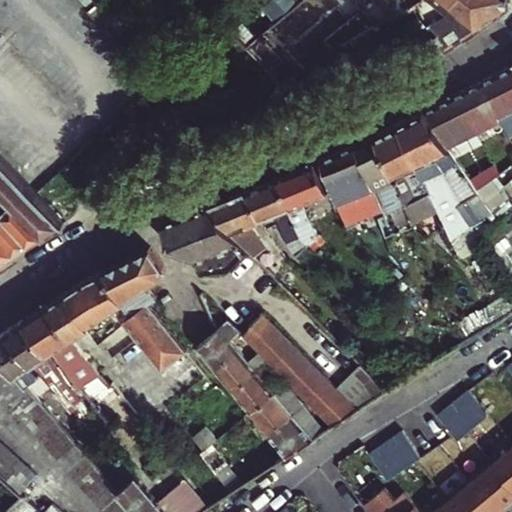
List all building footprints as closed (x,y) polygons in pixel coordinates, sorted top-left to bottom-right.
[(92,0),(86,6),(100,20),(111,10),(103,0),(92,0)] [(210,0),(174,0),(121,42),(136,58),(210,0)] [(370,28),(416,0),(385,0),(386,0),(385,0),(369,0),(363,6),(364,9),(327,37),(333,49),(356,36),(370,28)] [(454,0),(423,0),(449,47),(465,38),(438,15),(454,0)] [(509,0),(454,0),(438,15),(465,38),(509,6),(509,0)] [(304,66),(274,24),(248,45),(282,79),(304,66)] [(370,28),(356,36),(371,67),(386,60),(370,28)] [(511,63),(452,94),(470,122),(468,123),(474,132),(511,112),(511,63)] [(452,94),(425,108),(476,191),(499,172),(487,153),(477,160),(457,129),(468,123),(470,122),(452,94)] [(425,108),(399,121),(422,173),(444,162),(445,164),(442,173),(444,176),(461,204),(477,193),(476,191),(425,108)] [(399,121),(376,133),(404,194),(408,203),(416,199),(439,252),(454,245),(441,216),(427,184),(422,173),(399,121)] [(376,133),(355,142),(373,188),(378,186),(384,201),(404,194),(376,133)] [(349,225),(358,222),(356,217),(373,211),(371,206),(365,191),(373,188),(355,142),(319,159),(339,204),(349,225)] [(65,221),(0,154),(0,187),(13,200),(0,212),(0,230),(2,236),(15,251),(65,221)] [(314,161),(278,176),(290,208),(328,192),(314,161)] [(247,188),(262,220),(277,213),(291,247),(285,253),(290,260),(309,241),(301,233),(298,226),(290,208),(278,176),(247,188)] [(444,176),(427,184),(441,216),(458,206),(461,204),(444,176)] [(207,204),(232,232),(262,220),(247,188),(207,204)] [(511,191),(471,224),(478,234),(511,206),(511,191)] [(403,205),(406,205),(408,203),(404,194),(384,201),(379,203),(383,213),(403,205)] [(383,213),(379,203),(371,206),(373,211),(375,216),(383,213)] [(247,246),(232,232),(207,204),(161,222),(160,222),(170,243),(194,259),(195,258),(202,271),(229,267),(247,246)] [(301,233),(311,229),(308,223),(298,226),(301,233)] [(315,228),(311,229),(301,233),(309,241),(319,233),(315,228)] [(151,246),(104,269),(135,313),(127,319),(164,366),(186,348),(188,347),(151,300),(159,295),(149,282),(163,273),(165,266),(151,246)] [(276,273),(247,246),(229,267),(250,285),(252,288),(254,285),(264,296),(282,279),(276,273)] [(135,313),(104,269),(82,280),(66,290),(92,324),(102,338),(127,319),(135,313)] [(74,335),(92,324),(66,290),(48,301),(74,335)] [(246,332),(264,310),(246,292),(228,314),(228,318),(246,332)] [(48,301),(23,317),(49,349),(50,350),(55,348),(74,335),(48,301)] [(333,423),(357,407),(264,310),(246,332),(252,338),(271,358),(290,378),(310,398),(321,409),(333,423)] [(18,320),(5,329),(41,372),(57,361),(50,350),(49,349),(23,317),(18,320)] [(221,325),(240,348),(252,338),(246,332),(228,318),(221,325)] [(221,325),(218,328),(198,345),(197,345),(215,367),(220,364),(240,348),(221,325)] [(41,372),(5,329),(0,332),(0,352),(25,383),(28,380),(41,372)] [(82,383),(102,368),(82,347),(74,335),(55,348),(67,365),(82,383)] [(240,348),(257,368),(271,358),(252,338),(240,348)] [(186,348),(164,366),(160,370),(171,385),(177,380),(186,348)] [(233,388),(257,368),(240,348),(220,364),(215,367),(233,388)] [(120,486),(28,380),(25,383),(0,352),(0,390),(18,411),(22,407),(99,497),(110,511),(140,511),(141,511),(120,486)] [(257,368),(275,390),(290,378),(271,358),(257,368)] [(56,371),(61,368),(57,361),(41,372),(55,389),(63,383),(56,371)] [(69,380),(61,368),(56,371),(63,383),(69,380)] [(256,406),(275,390),(257,368),(233,388),(251,410),(256,406)] [(275,390),(294,412),(310,398),(290,378),(275,390)] [(440,410),(461,436),(494,410),(473,384),(440,410)] [(279,424),(294,412),(275,390),(256,406),(251,410),(269,432),(279,424)] [(314,415),(321,409),(310,398),(294,412),(314,435),(325,428),(314,415)] [(333,423),(321,409),(314,415),(325,428),(333,423)] [(279,424),(269,432),(287,453),(314,435),(294,412),(279,424)] [(373,444),(387,474),(424,457),(411,427),(373,444)] [(0,471),(23,492),(39,474),(0,438),(0,471)] [(497,511),(511,500),(511,444),(493,460),(491,458),(446,495),(448,498),(430,511),(423,511),(404,489),(395,497),(385,485),(366,500),(375,511),(497,511)] [(141,511),(158,498),(137,473),(120,486),(141,511)] [(23,493),(3,511),(22,511),(29,506),(34,511),(40,511),(43,510),(23,493)] [(170,511),(160,500),(158,498),(141,511),(140,511),(170,511)] [(299,511),(289,500),(275,511),(299,511)] [(45,511),(44,511),(65,511),(54,502),(45,511)]
